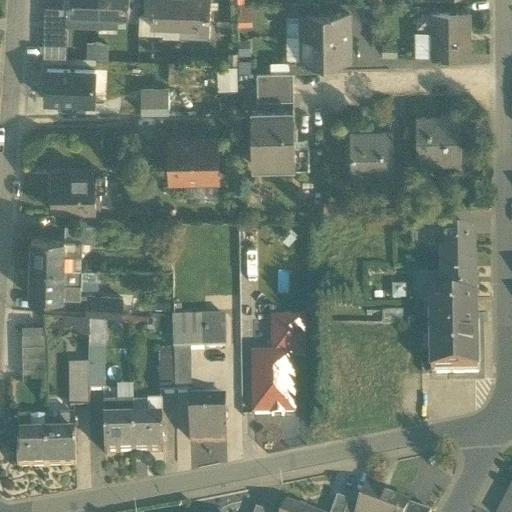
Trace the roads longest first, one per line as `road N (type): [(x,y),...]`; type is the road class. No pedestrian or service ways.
road 1 (residential): [(502,425),(43,511)]
road 2 (residential): [(502,425),(506,85)]
road 3 (residential): [(16,0),(0,234)]
road 4 (residential): [(506,85),(335,89)]
